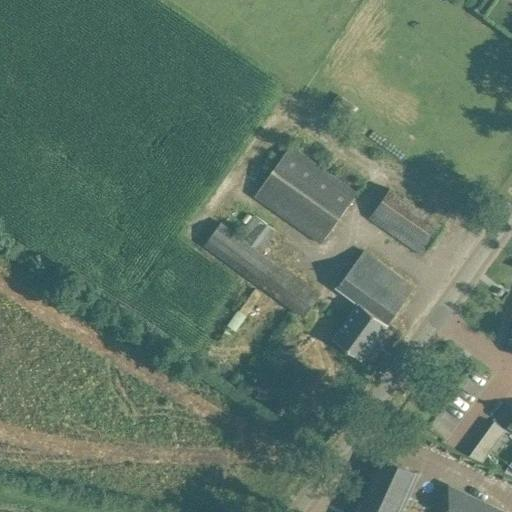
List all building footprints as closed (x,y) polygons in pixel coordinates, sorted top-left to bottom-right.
[(290,147),(255,195),(322,242),(356,194),(290,147)] [(137,182),(167,199),(185,169),(155,151),(137,182)] [(390,188),(369,218),(423,256),(444,227),(390,188)] [(253,215),(239,234),(262,251),(276,232),(253,215)] [(207,245),(304,317),(319,297),(222,225),(207,245)] [(332,339),(346,348),(362,360),(415,288),(364,252),(337,288),(359,304),(332,339)] [(504,433),(493,424),(468,458),(481,464),(504,433)] [(383,456),(362,501),(357,511),(402,511),(420,473),(383,456)] [(459,511),(501,511),(502,511),(467,495),(459,511)]
